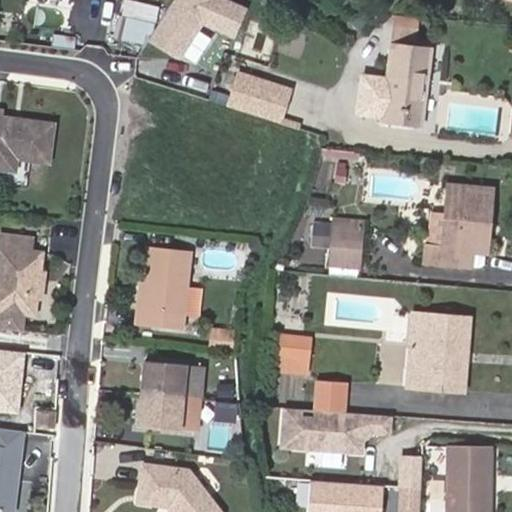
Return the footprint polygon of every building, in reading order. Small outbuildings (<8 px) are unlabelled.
[(233,35),(244,8),(224,0),(174,0),(155,44),(182,55),(197,20),(233,35)] [(113,37),(149,45),(154,22),(118,14),(113,37)] [(383,114),(383,121),(422,125),(431,45),(415,43),(417,28),(394,25),(387,79),(370,77),(369,84),(362,83),(359,111),(383,114)] [(275,121),(277,115),(285,87),(233,70),(223,103),(275,121)] [(0,109),(0,165),(17,168),(19,156),(50,160),(54,123),(1,116),(2,110),(0,109)] [(295,121),(277,115),(275,121),(294,127),(295,121)] [(487,264),(488,250),(482,249),(484,218),(491,219),(493,188),(449,184),(446,216),(432,215),(429,261),(484,266),(487,264)] [(484,218),(482,249),(488,250),(491,219),(484,218)] [(331,263),(358,266),(362,221),(334,219),(331,263)] [(4,233),(2,247),(33,251),(35,238),(4,233)] [(45,253),(33,251),(2,247),(0,262),(0,308),(4,309),(1,328),(23,331),(26,312),(37,314),(39,298),(43,271),(45,253)] [(143,308),(137,307),(134,323),(179,330),(190,253),(152,248),(147,282),(143,308)] [(46,299),(49,273),(43,271),(39,298),(46,299)] [(147,282),(141,281),(137,307),(143,308),(147,282)] [(413,313),(411,347),(425,348),(422,386),(456,389),(459,351),(466,352),(469,317),(413,313)] [(281,333),(279,357),(302,359),(304,335),(281,333)] [(224,353),(243,356),(246,335),(227,334),(224,353)] [(311,336),(304,335),(302,359),(308,360),(309,360),(311,336)] [(408,385),(422,386),(425,348),(411,347),(408,385)] [(466,352),(459,351),(456,389),(464,389),(466,352)] [(302,359),(279,357),(279,370),(307,374),(308,360),(302,359)] [(182,363),(141,362),(140,395),(180,397),(182,363)] [(350,382),(320,379),(317,410),(348,412),(350,382)] [(139,427),(178,429),(180,397),(140,395),(139,427)] [(235,426),(236,402),(203,401),(202,425),(235,426)] [(53,428),(54,411),(38,410),(37,427),(53,428)] [(0,511),(11,511),(23,431),(0,428),(0,511)] [(449,497),(431,496),(430,511),(488,511),(490,448),(450,447),(449,497)] [(220,511),(188,470),(143,464),(139,501),(168,505),(174,511),(220,511)] [(300,476),(297,511),(326,511),(328,477),(300,476)] [(337,511),(339,477),(328,477),(326,511),(337,511)]
